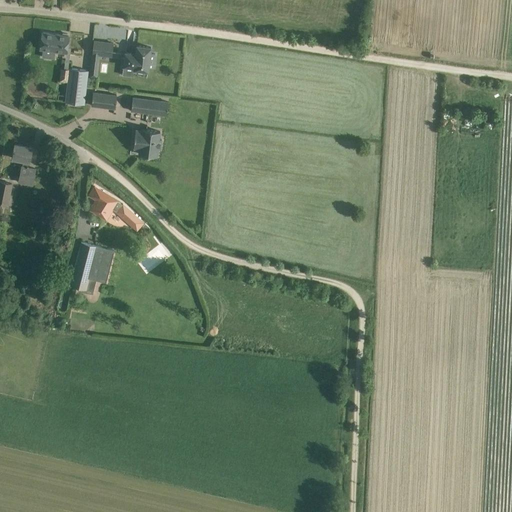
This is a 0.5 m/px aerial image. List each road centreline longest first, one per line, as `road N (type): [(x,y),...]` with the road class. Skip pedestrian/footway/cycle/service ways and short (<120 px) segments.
road 1 (track): [(352,511),(360,291),(182,247),(91,149)]
road 2 (track): [(511,77),(155,25)]
road 3 (residential): [(155,25),(0,9)]
